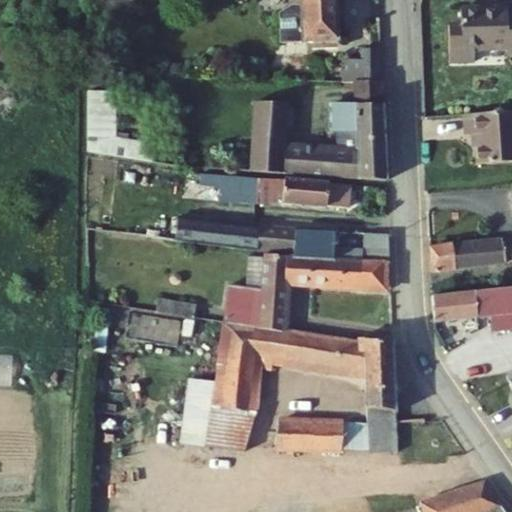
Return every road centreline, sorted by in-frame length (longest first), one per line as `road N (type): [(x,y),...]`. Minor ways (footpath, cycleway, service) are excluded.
road 1 (residential): [(511,486),(418,343),(406,229)]
road 2 (residential): [(406,229),(397,0)]
road 3 (unclassified): [(406,229),(193,217)]
